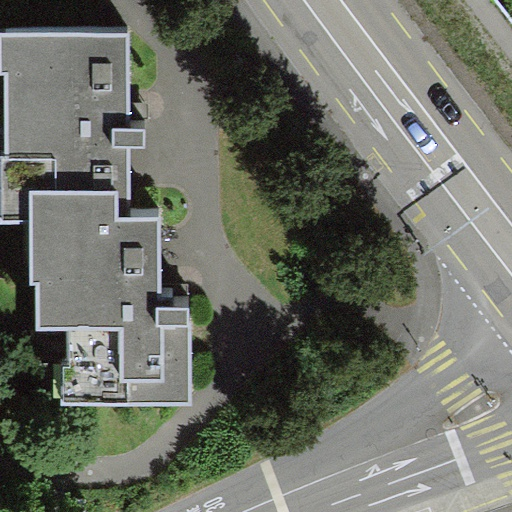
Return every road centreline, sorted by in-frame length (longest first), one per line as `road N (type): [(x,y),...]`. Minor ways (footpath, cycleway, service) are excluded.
road 1 (residential): [(249,511),(511,390)]
road 2 (primary): [(511,222),(347,0)]
